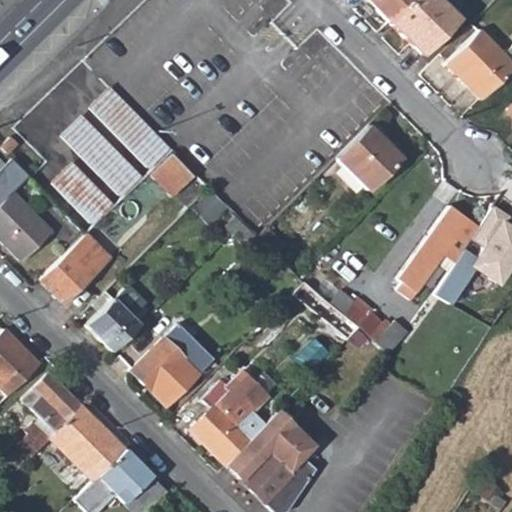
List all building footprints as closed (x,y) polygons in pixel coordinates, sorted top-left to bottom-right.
[(363,0),(372,9),(377,4),(372,0),(363,0)] [(372,9),(384,22),(405,0),(372,0),(377,4),(372,9)] [(455,19),(436,0),(405,0),(384,22),(419,55),(455,19)] [(443,63),(478,99),(511,66),(511,44),(502,54),(478,30),(443,63)] [(108,88),(89,106),(146,167),(165,148),(108,88)] [(80,115),(60,134),(116,195),(137,175),(80,115)] [(398,156),(367,125),(334,158),(365,189),(398,156)] [(8,134),(0,142),(0,147),(6,153),(16,143),(8,134)] [(174,175),(184,166),(172,153),(162,163),(174,175)] [(0,203),(2,205),(30,178),(13,161),(0,174),(0,203)] [(69,163),(51,181),(89,221),(109,203),(69,163)] [(219,217),(228,209),(208,190),(199,198),(219,217)] [(14,196),(0,209),(0,239),(20,260),(50,232),(14,196)] [(432,263),(442,270),(466,238),(474,226),(461,216),(445,204),(395,278),(398,282),(394,290),(408,299),(432,263)] [(488,207),(474,226),(466,238),(476,245),(463,265),(494,285),(511,255),(511,216),(510,219),(488,207)] [(228,209),(219,217),(233,232),(242,222),(228,209)] [(278,279),(289,268),(276,255),(256,235),(242,222),(233,232),(278,279)] [(286,244),(267,225),(256,235),(276,255),(286,244)] [(83,233),(37,278),(61,303),(106,260),(94,248),(97,245),(84,232),(83,233)] [(110,263),(121,273),(140,255),(129,245),(110,263)] [(336,339),(343,347),(359,333),(354,328),(340,316),(326,304),(304,285),(292,296),(336,339)] [(83,325),(110,352),(136,326),(136,325),(129,318),(139,306),(139,301),(126,287),(121,287),(110,298),(83,325)] [(340,288),(326,304),(340,316),(354,300),(340,288)] [(357,296),(354,300),(340,316),(354,328),(372,310),(357,296)] [(379,306),(372,310),(354,328),(359,333),(387,358),(405,330),(379,306)] [(175,324),(128,370),(164,405),(210,359),(175,324)] [(0,328),(0,389),(5,394),(36,363),(1,328),(0,328)] [(416,374),(396,362),(392,369),(411,381),(416,374)] [(15,441),(28,454),(45,436),(77,404),(45,371),(18,398),(36,417),(31,419),(22,428),(25,431),(15,441)] [(205,447),(224,465),(256,434),(243,422),(253,413),(265,401),(241,377),(228,389),(219,381),(200,400),(209,409),(192,426),(209,443),(205,447)] [(45,436),(91,480),(122,449),(78,405),(77,404),(45,436)] [(314,449),(278,413),(265,426),(256,434),(224,465),(271,511),(284,511),(314,469),(304,460),(314,449)] [(265,426),(253,413),(243,422),(256,434),(265,426)] [(188,430),(205,447),(209,443),(192,426),(188,430)] [(57,449),(46,458),(69,484),(79,474),(57,449)] [(121,502),(131,511),(143,511),(164,492),(122,449),(91,480),(71,499),(84,511),(93,511),(113,493),(121,486),(129,495),(121,502)] [(497,484),(477,471),(468,487),(502,508),(507,501),(492,492),(497,484)] [(113,493),(121,502),(129,495),(121,486),(113,493)]
